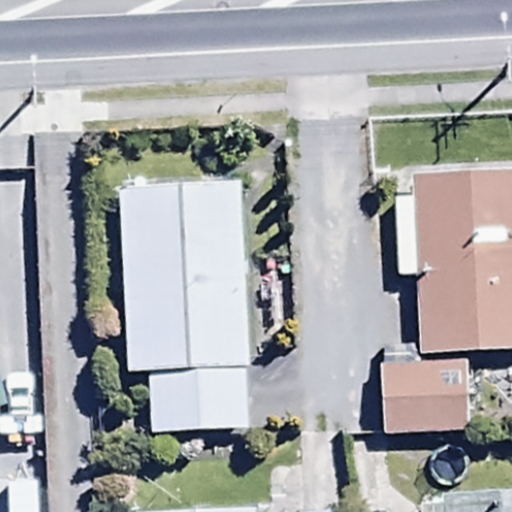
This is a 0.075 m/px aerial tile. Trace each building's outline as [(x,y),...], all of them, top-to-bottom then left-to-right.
[(511,359),(511,184),(413,190),(414,209),(394,210),(397,287),(417,286),(421,364),(511,359)] [(255,441),(244,193),(120,198),(128,385),(151,384),(154,445),(255,441)] [(466,371),(377,378),(382,447),(471,441),(466,371)] [(0,375),(0,416),(10,414),(0,375)] [(511,511),(511,502),(439,505),(439,511),(511,511)]
